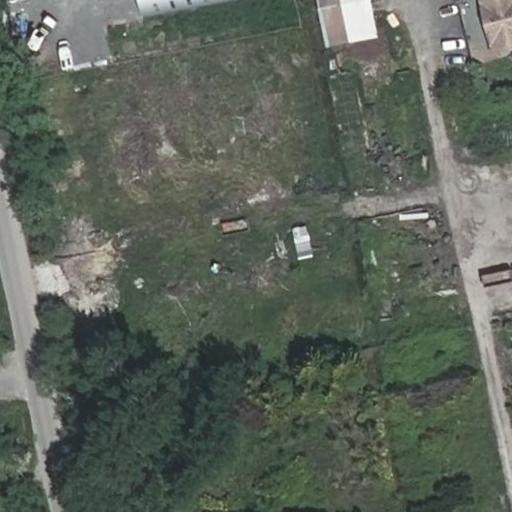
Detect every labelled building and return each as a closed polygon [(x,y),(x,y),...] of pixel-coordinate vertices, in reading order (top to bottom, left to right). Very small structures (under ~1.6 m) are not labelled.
[(158,0),(166,33),(268,13),(264,0),(158,0)] [(381,39),(374,0),(321,0),(329,47),(381,39)] [(511,0),(482,0),(495,57),(511,53),(511,0)] [(351,189),(373,185),(352,71),(329,75),(351,189)] [(293,228),(298,258),(314,256),(309,226),(293,228)]
